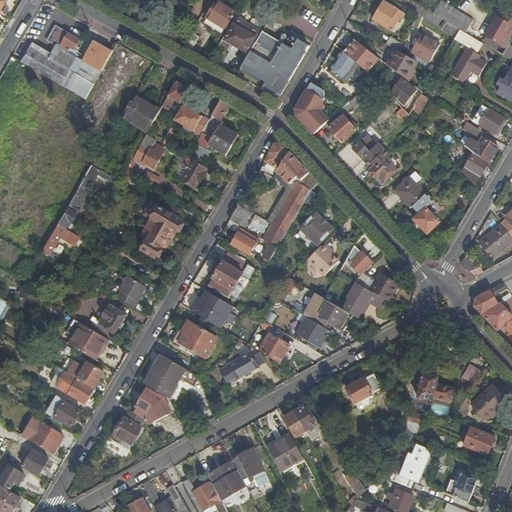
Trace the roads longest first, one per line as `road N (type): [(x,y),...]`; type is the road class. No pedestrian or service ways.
road 1 (residential): [(46,511),(278,119)]
road 2 (tertiary): [(70,511),(428,308)]
road 3 (residential): [(278,119),(72,0)]
road 4 (residential): [(426,281),(278,119)]
road 5 (residential): [(278,119),(349,0)]
road 6 (residential): [(444,278),(511,160)]
